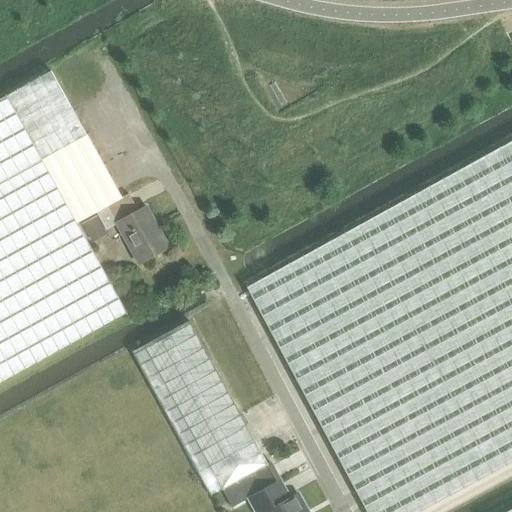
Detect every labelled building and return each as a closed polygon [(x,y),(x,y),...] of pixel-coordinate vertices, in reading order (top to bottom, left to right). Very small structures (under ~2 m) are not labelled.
[(74,224),(94,213),(121,198),(84,136),(50,74),(5,99),(74,224)] [(0,381),(124,313),(74,224),(5,99),(0,101),(0,381)] [(421,511),(511,463),(511,141),(450,176),(244,289),(363,511),(421,511)] [(127,195),(121,198),(94,213),(96,217),(81,225),(92,244),(106,236),(104,232),(115,226),(137,266),(167,249),(145,208),(137,212),(127,195)] [(208,496),(221,489),(264,466),(185,322),(130,352),(208,496)] [(267,464),(264,466),(221,489),(233,511),(247,504),(251,511),(299,511),(291,498),(286,501),(267,464)]
